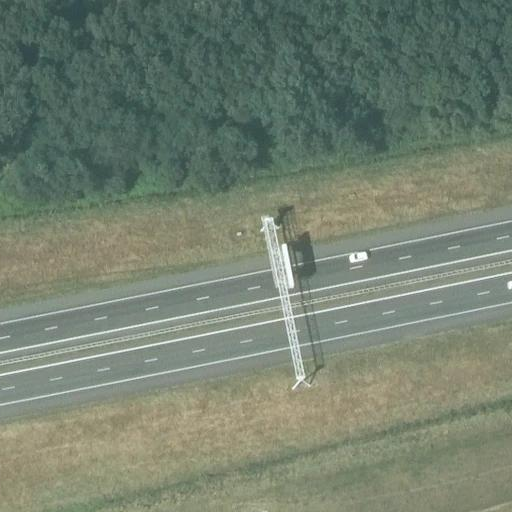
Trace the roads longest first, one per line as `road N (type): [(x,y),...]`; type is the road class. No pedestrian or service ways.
road 1 (motorway): [(0,390),(511,288)]
road 2 (motorway): [(511,237),(0,338)]
